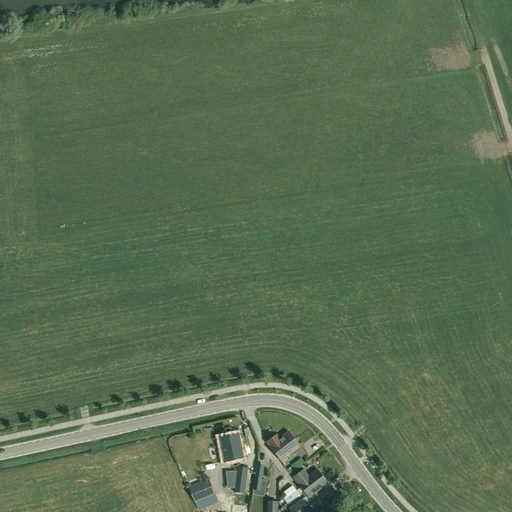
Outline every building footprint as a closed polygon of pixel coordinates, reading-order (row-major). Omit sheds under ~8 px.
[(280,438),(274,442),(272,438),(267,442),(276,454),(295,439),(289,431),(280,438)] [(225,461),(243,458),(239,434),(220,438),(225,461)] [(300,447),(295,439),(276,454),(275,454),(281,462),(300,447)] [(221,465),(221,473),(234,474),(234,466),(221,465)] [(237,467),(235,484),(234,492),(245,493),(249,468),(237,467)] [(300,490),(302,492),(304,491),(323,476),(318,469),(309,477),(308,477),(303,470),(294,478),(299,484),(302,488),(300,490)] [(260,491),(263,473),(256,472),(253,490),(260,491)] [(304,491),(302,492),(305,496),(307,495),(309,498),(328,483),(323,476),(304,491)] [(209,479),(207,480),(189,487),(195,502),(215,493),(209,479)] [(284,492),(286,495),(283,498),(287,504),(299,494),(293,485),(284,492)] [(309,511),(311,510),(302,499),(289,509),(291,511),(309,511)] [(267,511),(278,511),(279,501),(268,501),(267,511)]
